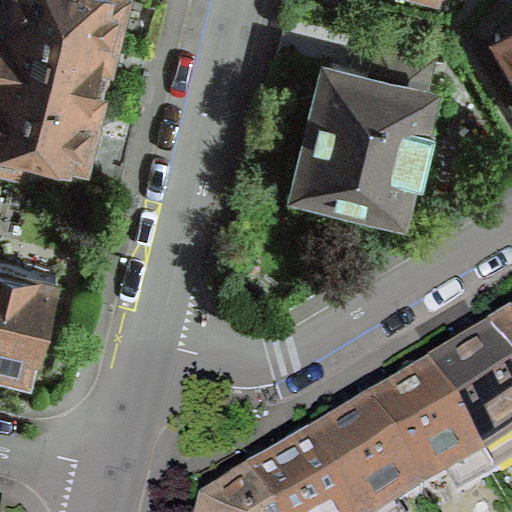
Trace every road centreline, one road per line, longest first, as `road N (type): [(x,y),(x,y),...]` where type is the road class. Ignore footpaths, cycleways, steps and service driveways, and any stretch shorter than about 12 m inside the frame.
road 1 (residential): [(511,225),(276,362),(223,361),(150,338)]
road 2 (tertiary): [(150,338),(234,0)]
road 3 (tertiary): [(115,478),(150,338)]
